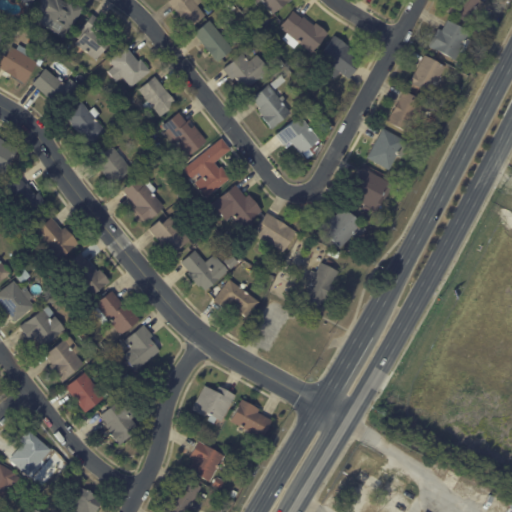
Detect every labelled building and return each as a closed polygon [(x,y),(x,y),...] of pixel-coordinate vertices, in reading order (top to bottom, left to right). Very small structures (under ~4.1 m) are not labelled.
[(63,0),(65,1),(65,0),(70,0),(81,6),(63,36),(37,20),(42,12),(33,6),(36,0),(63,0)] [(207,15),(191,27),(170,1),(171,0),(203,0),(204,1),(199,5),(207,15)] [(292,0),(274,15),(262,0),(258,2),(256,0),(292,0)] [(480,0),(468,22),(449,12),(456,0),(480,0)] [(232,11),(228,5),(233,2),(237,8),(232,11)] [(210,14),(206,8),(210,5),(215,10),(210,14)] [(294,11),(303,18),(304,16),(315,26),(317,23),(329,33),(312,53),(299,42),(294,47),(284,38),(288,33),(281,27),(294,11)] [(92,13),(101,20),(96,27),(110,38),(94,58),(73,41),(77,36),(73,33),(78,26),(79,26),(91,12),(92,13)] [(259,29),(254,23),(266,14),(271,19),(259,29)] [(468,38),(456,60),(436,49),(435,49),(429,46),(439,28),(443,30),(449,20),(472,32),(468,38)] [(233,49),(218,61),(198,36),(204,31),(202,28),(207,23),(209,25),(212,22),(233,49)] [(346,44),(356,52),(354,55),(364,63),(351,80),(342,73),(338,80),(317,64),(335,42),(334,41),(337,37),(346,44)] [(125,46),(136,59),(139,57),(149,69),(129,85),(120,74),(114,79),(106,69),(112,64),(107,58),(124,44),(125,46)] [(25,83),(0,67),(0,58),(2,55),(6,57),(12,46),(17,49),(19,45),(29,51),(26,55),(38,62),(25,83)] [(256,56),(258,54),(270,70),(246,89),(236,76),(232,80),(224,69),(243,53),(250,61),(256,56)] [(441,78),(432,94),(410,83),(416,72),(426,55),(447,66),(441,78)] [(46,60),(51,64),(48,68),(43,63),(46,60)] [(61,81),(65,85),(70,78),(79,86),(61,108),(33,84),(46,68),(61,81)] [(154,75),(175,102),(159,115),(151,104),(146,108),(141,102),(146,99),(137,87),(154,74),(154,75)] [(276,89),(271,83),(281,75),(286,80),(276,89)] [(271,126),(262,115),(263,114),(257,107),(259,106),(251,96),(268,83),(279,96),(282,94),(286,99),(283,101),(291,111),(271,126)] [(120,94),(125,89),(129,93),(124,98),(120,94)] [(395,108),(405,91),(421,100),(419,103),(424,106),(422,111),(425,113),(420,121),(417,119),(409,134),(387,122),(395,108)] [(86,107),(90,111),(95,107),(100,114),(96,117),(108,133),(89,147),(64,115),(82,101),(86,107)] [(307,145),(301,150),(291,137),(284,143),(275,132),(299,113),(300,115),(306,110),(314,121),(309,125),(318,137),(307,145)] [(439,117),(443,111),(449,115),(445,121),(439,117)] [(180,113),(187,122),(189,120),(207,140),(188,156),(175,141),(172,144),(164,134),(168,131),(163,126),(179,112),(180,113)] [(115,130),(111,125),(115,122),(119,126),(115,130)] [(386,130),(405,140),(402,146),(407,149),(402,158),(397,156),(390,170),(368,158),(383,129),(386,130)] [(0,138),(18,149),(11,162),(12,163),(5,175),(0,173),(0,138)] [(222,139),(231,150),(215,163),(220,169),(222,167),(231,178),(207,197),(195,183),(202,177),(199,173),(192,178),(184,169),(222,138),(222,139)] [(135,163),(130,167),(132,170),(112,186),(94,162),(99,159),(95,154),(105,146),(108,149),(113,145),(117,150),(122,147),(135,163)] [(395,185),(387,199),(385,197),(377,211),(348,195),(363,168),(395,185)] [(415,175),(412,182),(404,178),(409,171),(415,175)] [(25,174),(47,205),(31,216),(17,197),(14,199),(6,187),(25,173),(25,174)] [(140,210),(123,189),(138,177),(145,185),(150,181),(157,190),(153,193),(165,207),(149,220),(140,210)] [(237,186),(246,197),(249,195),(262,211),(242,227),(219,198),(236,185),(237,186)] [(320,228),(334,213),(336,216),(344,207),(368,229),(356,241),(351,236),(340,248),(320,228)] [(268,213),(297,231),(283,252),(258,236),(262,229),(259,227),(267,213),(268,213)] [(173,219),(191,240),(172,256),(150,229),(162,218),(165,222),(171,216),(173,219)] [(52,218),(62,230),(65,227),(78,243),(60,259),(36,231),(52,217),(52,218)] [(24,221),(30,218),(34,226),(29,229),(24,221)] [(338,258),(329,255),(331,249),(340,252),(338,258)] [(206,291),(200,285),(199,286),(189,274),(190,273),(182,263),(196,251),(206,263),(216,255),(229,271),(206,291)] [(0,260),(11,273),(0,282),(0,260)] [(110,281),(90,298),(73,275),(90,261),(98,271),(100,269),(110,281)] [(323,264),(339,272),(333,284),(335,285),(327,301),(325,300),(321,309),(303,300),(310,286),(309,285),(312,279),(309,278),(312,270),(317,273),(321,263),(323,264)] [(25,269),(31,277),(22,283),(16,276),(25,269)] [(239,286),(260,302),(247,318),(237,310),(239,307),(230,300),(224,308),(214,300),(230,279),(239,286)] [(13,321),(0,304),(0,294),(14,283),(21,292),(25,289),(34,299),(30,303),(35,308),(15,324),(13,321)] [(120,300),(124,305),(126,303),(140,319),(121,335),(109,321),(104,325),(90,309),(112,291),(120,300)] [(34,335),(32,332),(27,336),(20,327),(49,306),(55,314),(50,318),(51,320),(55,316),(66,331),(43,347),(34,335)] [(153,335),(154,336),(150,339),(160,351),(136,371),(124,356),(132,349),(125,340),(144,325),(153,335)] [(85,364),(63,382),(50,367),(54,365),(46,356),(70,336),(82,350),(77,355),(85,364)] [(90,377),(106,398),(86,413),(66,388),(86,372),(90,377)] [(222,390),(236,398),(222,423),(218,421),(215,427),(208,423),(211,418),(208,417),(206,420),(192,412),(205,389),(219,396),(222,390)] [(140,429),(120,446),(112,437),(116,433),(102,416),(124,398),(132,407),(126,412),(140,429)] [(260,410),(258,412),(272,420),(262,439),(231,421),(243,400),(260,410)] [(43,460),(28,477),(9,460),(23,444),(19,441),(28,431),(51,450),(43,460)] [(210,482),(189,471),(195,459),(191,457),(199,442),(232,460),(228,467),(221,463),(210,482)] [(0,464),(15,473),(0,501),(0,464)] [(212,486),(217,477),(225,482),(219,490),(212,486)] [(202,487),(187,511),(169,511),(166,510),(179,487),(181,488),(187,479),(202,487)] [(96,511),(67,511),(81,488),(103,500),(96,511)] [(230,495),(233,489),(238,492),(234,498),(230,495)]
